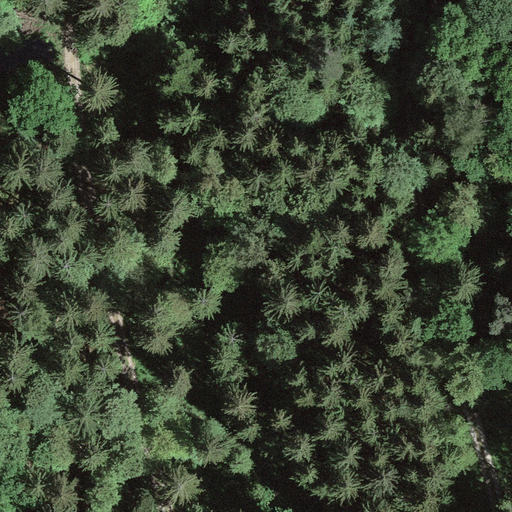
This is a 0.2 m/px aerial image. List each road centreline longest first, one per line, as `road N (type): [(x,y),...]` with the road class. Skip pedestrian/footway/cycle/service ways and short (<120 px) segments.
road 1 (track): [(414,0),(409,219),(498,511)]
road 2 (track): [(79,0),(74,104),(93,223),(171,511)]
